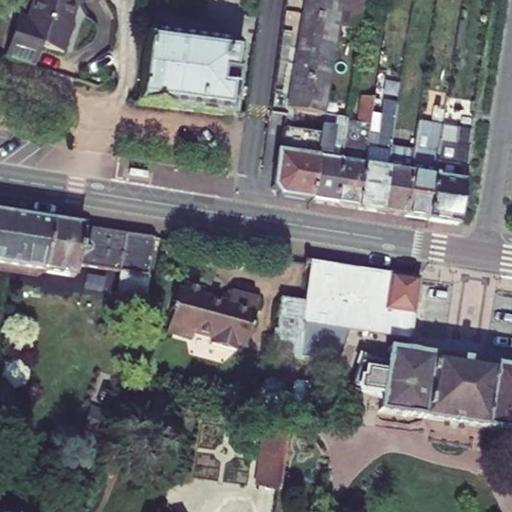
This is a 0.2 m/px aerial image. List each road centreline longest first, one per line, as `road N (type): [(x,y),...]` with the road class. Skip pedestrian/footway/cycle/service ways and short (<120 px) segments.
road 1 (secondary): [(0,178),(480,255)]
road 2 (residential): [(511,52),(480,255)]
